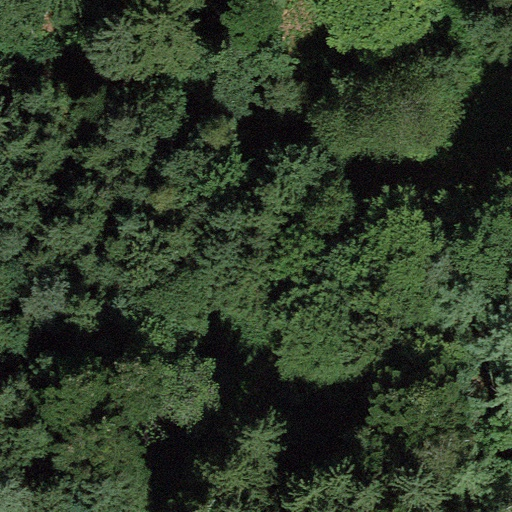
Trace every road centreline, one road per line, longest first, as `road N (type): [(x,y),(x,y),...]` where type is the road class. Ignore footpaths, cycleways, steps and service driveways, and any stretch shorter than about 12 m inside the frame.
road 1 (track): [(0,48),(404,187),(511,147)]
road 2 (track): [(404,187),(249,382),(160,511)]
